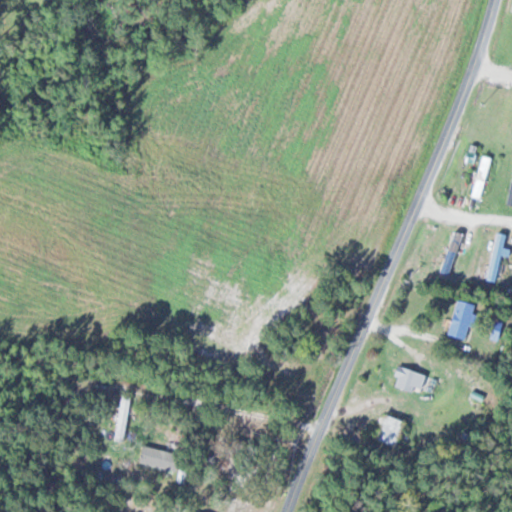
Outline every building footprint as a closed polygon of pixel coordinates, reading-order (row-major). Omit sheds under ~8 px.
[(508,142),(511,113),(511,96),(503,96),(497,141),(508,142)] [(491,157),(480,154),(470,196),(481,198),(491,157)] [(463,234),(453,230),(436,271),(446,275),(463,234)] [(495,281),(505,234),(494,232),(485,279),(495,281)] [(463,339),(473,304),(456,299),(445,334),(463,339)] [(392,388),(421,390),(423,371),(394,368),(392,388)] [(112,441),(122,443),(132,397),(121,395),(112,441)] [(373,438),(393,446),(403,422),(382,414),(373,438)] [(135,470),(147,472),(149,465),(175,471),(178,454),(141,445),(135,470)]
